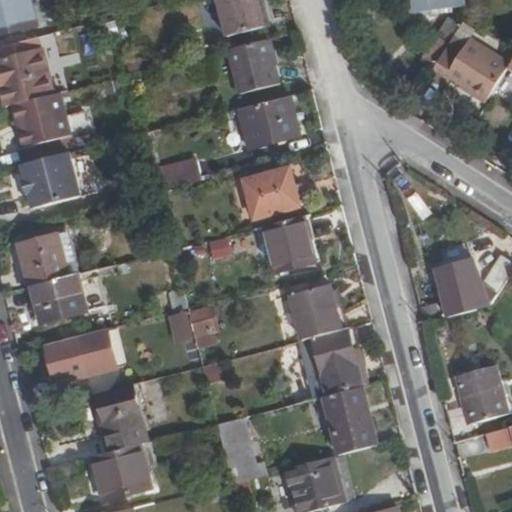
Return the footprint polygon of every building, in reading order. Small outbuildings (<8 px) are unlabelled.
[(0,0),(0,35),(43,24),(35,0),(0,0)] [(267,0),(221,0),(231,35),(274,24),(267,0)] [(414,0),(416,8),(455,4),(456,2),(471,1),(470,0),(414,0)] [(149,47),(154,65),(170,61),(169,58),(182,55),(179,43),(172,45),(171,41),(164,43),(157,15),(145,18),(152,46),(149,47)] [(455,43),(467,23),(455,16),(443,35),(455,43)] [(494,36),(469,21),(467,23),(455,43),(438,68),(471,89),(474,84),(494,96),(511,67),(511,42),(496,32),(494,36)] [(511,35),(499,27),(496,32),(511,42),(511,35)] [(0,81),(6,84),(11,107),(19,105),(59,95),(44,37),(0,48),(0,81)] [(275,38),(235,48),(246,94),(286,84),(275,38)] [(474,84),(471,89),(491,101),(494,96),(474,84)] [(59,95),(19,105),(34,164),(76,153),(82,151),(67,92),(59,95)] [(297,98),(245,111),(256,151),(307,138),(297,98)] [(34,164),(27,166),(31,180),(28,181),(33,196),(35,195),(39,208),(87,195),(76,153),(34,164)] [(199,158),(169,166),(174,189),(205,181),(199,158)] [(248,179),(258,217),(304,206),(294,167),(248,179)] [(181,202),(191,238),(207,233),(197,197),(181,202)] [(314,215),(309,216),(320,261),(326,259),(314,215)] [(309,216),(272,226),(283,270),(320,261),(309,216)] [(66,236),(76,276),(85,274),(87,274),(76,234),(66,236)] [(26,246),(35,287),(38,286),(76,276),(66,236),(26,246)] [(215,261),(237,258),(234,239),(212,242),(215,261)] [(487,284),(503,294),(511,279),(511,258),(506,255),(487,284)] [(443,269),(455,316),(483,308),(477,288),(470,290),(464,264),(443,269)] [(76,276),(38,286),(47,324),(94,312),(85,274),(76,276)] [(297,294),(308,340),(318,337),(348,329),(337,283),(297,294)] [(176,293),(180,311),(193,308),(188,290),(176,293)] [(212,303),(193,308),(201,337),(219,332),(212,303)] [(313,379),(318,400),(358,390),(367,387),(352,328),(348,329),(318,337),(328,375),(313,379)] [(95,334),(52,345),(62,384),(94,375),(92,365),(102,362),(95,334)] [(227,360),(208,366),(210,374),(230,369),(227,360)] [(466,382),(477,421),(511,411),(511,395),(511,390),(505,371),(466,382)] [(145,382),(136,384),(144,413),(152,410),(145,382)] [(136,384),(103,393),(104,397),(113,433),(110,434),(115,453),(145,445),(153,444),(144,413),(136,384)] [(318,400),(333,457),(338,456),(372,447),(358,390),(318,400)] [(113,433),(104,397),(97,399),(111,454),(115,453),(110,434),(113,433)] [(245,419),(223,424),(237,483),(251,479),(245,455),(253,453),(245,419)] [(111,454),(99,457),(111,501),(157,490),(145,445),(115,453),(111,454)] [(333,457),(289,469),(300,511),(311,511),(350,502),(338,456),(333,457)] [(90,494),(104,491),(98,462),(84,465),(90,494)] [(251,479),(237,483),(240,494),(254,491),(251,479)]
